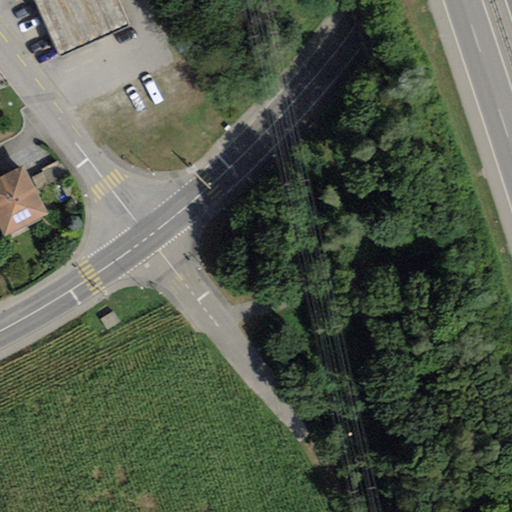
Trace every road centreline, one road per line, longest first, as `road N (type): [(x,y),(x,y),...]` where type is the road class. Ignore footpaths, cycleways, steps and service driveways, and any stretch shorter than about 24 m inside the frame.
road 1 (track): [(328,511),(317,473),(144,240)]
road 2 (tertiary): [(365,0),(287,104),(208,189),(144,240)]
road 3 (track): [(205,323),(511,235)]
road 4 (residential): [(144,240),(0,44)]
road 5 (tertiary): [(144,240),(0,329)]
road 6 (motorway): [(460,0),(511,157)]
